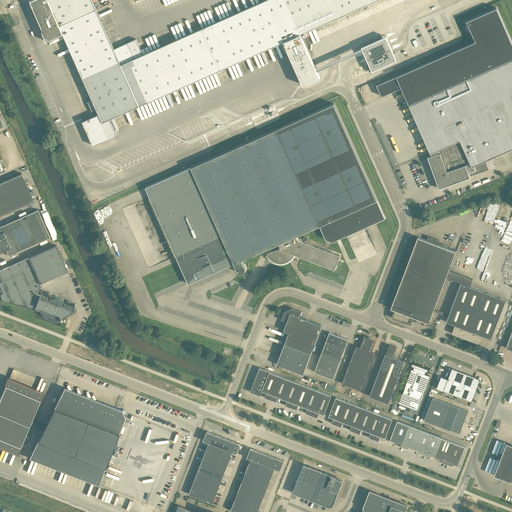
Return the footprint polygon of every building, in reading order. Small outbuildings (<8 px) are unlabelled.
[(31,0),(29,1),(46,41),(63,34),(93,100),(88,102),(92,111),(97,109),(99,114),(82,121),(93,145),(110,138),(117,135),(110,119),(135,108),(284,41),(303,85),(320,77),(317,70),(315,67),(302,37),(309,34),(308,31),(313,28),(325,23),(376,0),(265,0),(143,55),(136,39),(128,43),(114,49),(96,9),(92,0),(31,0)] [(475,41),(377,85),(380,92),(382,96),(401,88),(414,116),(429,150),(431,156),(428,157),(439,188),(470,177),(470,176),(490,169),(495,167),(491,158),(511,148),(511,42),(496,7),(466,21),(475,41)] [(344,54),(315,67),(317,70),(339,60),(345,57),(363,49),(363,50),(366,56),(368,62),(369,64),(366,65),(369,72),(396,60),(394,53),(393,51),(390,45),(387,39),(386,36),(361,46),(344,54)] [(277,129),(145,187),(188,284),(234,263),(237,270),(237,271),(238,271),(238,272),(239,272),(239,273),(240,273),(241,273),(242,273),(243,273),(243,272),(244,272),(244,271),(245,271),(245,270),(245,269),(245,268),(245,267),(245,266),(242,260),(279,243),(281,247),(267,254),(268,255),(268,256),(269,257),(270,258),(271,259),(272,260),(273,260),(274,261),(275,262),(276,262),(278,262),(279,263),(280,263),(282,263),(283,262),(284,262),(285,262),(287,261),(288,261),(289,260),(290,259),(291,259),(292,258),(293,257),(293,256),(294,254),(295,253),(295,252),(301,254),(300,256),(335,269),(337,264),(342,261),(338,260),(340,255),(307,242),(308,238),(303,240),(299,239),(297,235),(319,225),(326,239),(332,242),(346,235),(366,226),(385,218),(334,103),(329,105),(277,129)] [(390,155),(392,162),(399,160),(397,153),(390,155)] [(0,215),(34,201),(21,173),(0,182),(0,215)] [(0,252),(6,250),(8,256),(50,237),(38,210),(0,226),(0,252)] [(421,238),(417,239),(391,308),(395,310),(392,317),(401,320),(402,319),(408,322),(410,315),(429,322),(456,251),(421,238)] [(1,300),(41,311),(43,313),(44,315),(46,317),(47,318),(49,319),(50,320),(52,321),(53,321),(54,321),(56,321),(57,320),(59,320),(58,316),(59,316),(60,318),(60,320),(62,320),(62,317),(75,309),(64,304),(63,303),(63,301),(62,300),(62,299),(61,298),(59,297),(57,296),(56,296),(55,296),(54,297),(52,297),(51,298),(50,299),(36,293),(37,289),(38,288),(40,287),(41,286),(41,285),(40,283),(68,270),(56,245),(0,270),(0,276),(1,280),(1,281),(0,282),(0,285),(2,290),(3,291),(3,292),(2,293),(1,294),(1,295),(0,295),(1,296),(2,299),(2,300),(1,300)] [(434,308),(433,311),(448,317),(446,322),(455,325),(452,333),(460,336),(479,343),(481,336),(482,335),(484,336),(491,339),(492,336),(505,300),(469,286),(472,279),(448,270),(446,277),(461,283),(449,314),(434,308)] [(311,353),(321,325),(298,316),(301,311),(292,308),(284,311),(281,320),(287,322),(283,330),(289,332),(284,343),(311,353)] [(314,372),(333,379),(348,339),(329,332),(314,372)] [(360,347),(356,346),(342,383),(361,390),(375,353),(371,351),(375,341),(372,339),(372,338),(368,336),(368,338),(364,336),(360,347)] [(303,374),(311,353),(284,343),(277,363),(303,374)] [(385,353),(369,396),(388,403),(404,360),(392,356),(393,353),(393,354),(396,347),(389,344),(387,351),(386,354),(385,353)] [(414,366),(413,369),(412,369),(399,403),(417,410),(430,376),(425,374),(426,370),(427,371),(428,369),(424,367),(424,369),(421,368),(421,366),(412,363),(411,365),(414,366)] [(256,375),(266,379),(269,371),(259,368),(256,375)] [(441,376),(436,388),(471,401),(480,379),(452,368),(448,379),(441,376)] [(269,371),(266,379),(263,387),(262,391),(266,392),(265,397),(270,399),(280,375),(269,371)] [(253,383),(263,387),(266,379),(256,375),(253,383)] [(284,395),(290,379),(280,375),(270,399),(276,402),(278,397),(283,398),(284,395)] [(0,445),(17,452),(22,442),(23,440),(28,428),(30,424),(31,420),(33,416),(38,404),(43,393),(9,379),(0,399),(0,445)] [(290,379),(284,395),(283,398),(287,400),(285,405),(291,407),(300,383),(299,383),(290,379)] [(262,391),(263,387),(253,383),(250,391),(260,395),(262,391)] [(297,409),(299,405),(303,406),(310,387),(300,383),(291,407),(297,409)] [(335,386),(326,383),(324,388),(333,391),(334,391),(335,386)] [(331,395),(310,387),(303,406),(307,408),(306,413),(317,417),(319,413),(324,414),(331,395)] [(38,441),(29,458),(98,485),(117,437),(125,417),(122,410),(118,408),(117,408),(117,409),(114,411),(112,407),(109,409),(107,405),(104,407),(102,403),(99,405),(97,401),(94,403),(92,399),(89,401),(88,397),(84,399),(83,396),(79,397),(78,394),(74,395),(73,392),(69,393),(68,389),(64,388),(64,389),(55,406),(45,425),(33,420),(32,420),(31,420),(30,424),(31,424),(31,425),(43,429),(38,441)] [(333,418),(331,423),(336,424),(345,401),(336,397),(328,416),(333,418)] [(433,397),(424,420),(459,433),(468,411),(433,397)] [(341,426),(343,422),(347,423),(355,404),(345,401),(336,424),(341,426)] [(355,432),(363,410),(364,408),(355,404),(347,423),(352,425),(350,430),(355,432)] [(366,431),(368,426),(373,411),(364,408),(363,410),(355,432),(360,434),(362,429),(366,431)] [(374,439),(382,418),(383,415),(373,411),(368,426),(366,431),(370,432),(369,437),(374,439)] [(383,415),(382,418),(374,439),(378,441),(380,436),(385,438),(392,419),(383,415)] [(409,425),(397,420),(390,440),(401,444),(409,425)] [(412,448),(420,429),(409,425),(401,444),(412,448)] [(424,453),(424,452),(431,433),(420,429),(412,448),(424,453)] [(240,444),(207,431),(203,440),(209,443),(189,494),(213,503),(232,452),(236,453),(240,444)] [(435,457),(442,438),(431,433),(424,452),(424,453),(435,457)] [(442,438),(435,457),(446,461),(453,442),(442,438)] [(446,461),(457,466),(465,446),(453,442),(446,461)] [(511,444),(507,443),(494,474),(511,481),(511,477),(511,444)] [(280,470),(284,460),(250,447),(246,457),(251,459),(249,463),(245,473),(242,481),(238,492),(235,500),(234,500),(231,510),(235,511),(257,511),(274,468),(280,470)] [(292,492),(327,506),(328,506),(329,506),(330,506),(331,506),(332,506),(332,505),(333,504),(336,497),(335,496),(341,480),(335,478),(336,476),(331,474),(331,475),(321,471),(321,470),(309,465),(308,466),(303,464),(292,492)] [(403,511),(405,508),(403,504),(380,495),(381,494),(369,490),(363,507),(364,507),(363,509),(361,511),(403,511)]
